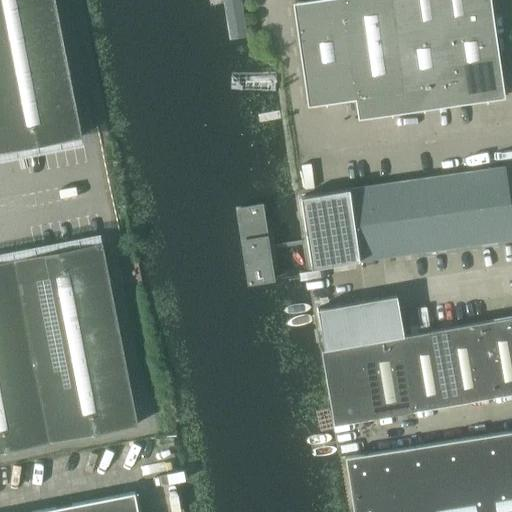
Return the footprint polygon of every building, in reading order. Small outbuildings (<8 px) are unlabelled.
[(0,0),(0,151),(82,136),(55,0),(0,0)] [(214,0),(221,44),(239,42),(232,0),(214,0)] [(355,97),(358,117),(504,95),(489,0),(305,0),(293,2),(308,104),(355,97)] [(260,37),(255,38),(251,38),(253,54),(263,53),(260,37)] [(511,238),(511,218),(505,167),(350,189),(361,260),(511,238)] [(361,260),(350,189),(301,197),(312,269),(361,260)] [(296,198),(236,208),(248,284),(308,274),(296,198)] [(137,423),(101,240),(13,257),(49,440),(137,423)] [(0,449),(49,440),(13,257),(0,260),(0,449)] [(397,295),(317,309),(324,349),(360,343),(400,336),(404,336),(397,295)] [(511,316),(478,322),(491,397),(511,393),(511,316)] [(478,322),(439,329),(452,404),(491,397),(478,322)] [(404,336),(400,336),(413,411),(452,404),(439,329),(404,336)] [(400,336),(360,343),(374,418),(413,411),(400,336)] [(324,349),(321,350),(334,425),(353,421),(374,418),(360,343),(324,349)] [(511,511),(511,430),(345,457),(353,508),(393,502),(394,511),(511,511)] [(138,511),(135,492),(30,511),(138,511)]
